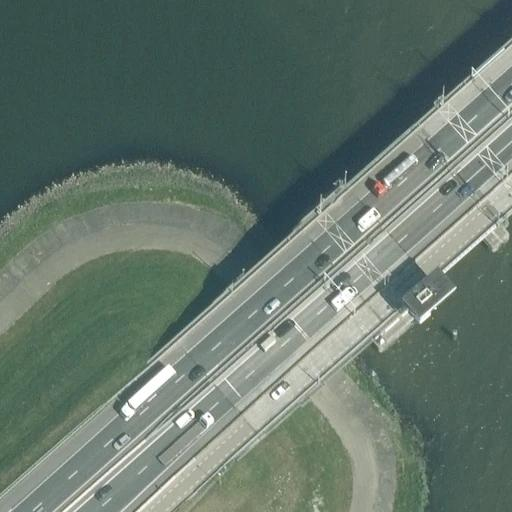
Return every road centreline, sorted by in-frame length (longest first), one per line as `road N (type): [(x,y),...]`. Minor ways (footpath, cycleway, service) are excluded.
road 1 (motorway): [(511,93),(32,511)]
road 2 (motorway): [(97,511),(511,149)]
road 3 (unclassified): [(157,511),(511,200)]
